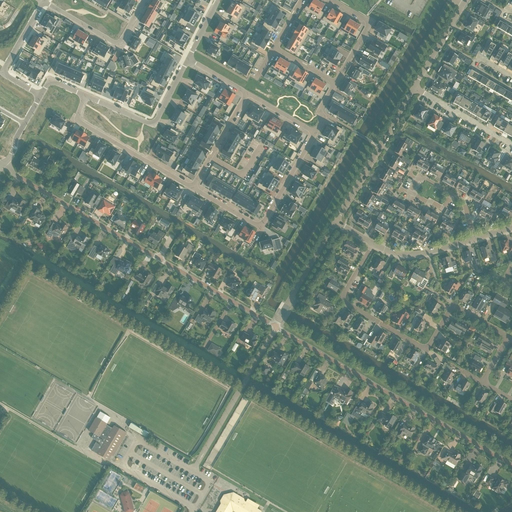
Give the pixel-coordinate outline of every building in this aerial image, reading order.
[(104,0),(102,6),(106,9),(111,0),(104,0)] [(124,0),(123,2),(133,8),(134,6),(134,5),(136,2),(133,0),(124,0)] [(154,0),(152,4),(162,10),(166,3),(161,0),(160,0),(159,2),(155,0),(154,0)] [(308,4),(305,10),(313,14),(319,3),(314,0),(311,6),(308,4)] [(118,7),(117,10),(124,15),(125,12),(129,14),(131,10),(132,11),(133,8),(123,2),(122,2),(119,8),(118,7)] [(233,3),(230,8),(241,15),(246,7),(240,4),(239,7),(233,3)] [(319,3),(313,14),(318,17),(317,18),(320,20),(324,13),(321,12),(324,6),(319,3)] [(493,12),(495,8),(490,5),(488,8),(481,3),(479,7),(478,6),(476,9),(477,10),(475,13),(483,18),(483,17),(484,18),(485,18),(490,10),(493,12)] [(152,4),(149,9),(159,15),(162,10),(152,4)] [(189,10),(186,15),(197,21),(200,16),(193,13),(195,10),(190,7),(188,10),(189,10)] [(251,7),(250,10),(254,13),(253,15),(256,17),(258,13),(259,12),(251,7)] [(275,7),(271,15),(281,20),(284,15),(279,13),(281,10),(275,7)] [(230,8),(227,13),(233,17),(231,20),(237,24),(239,20),(238,20),(241,15),(230,8)] [(149,9),(147,14),(156,19),(159,15),(149,9)] [(326,15),(323,20),(330,25),(337,13),(332,10),(329,16),(326,15)] [(337,13),(330,25),(338,29),(342,24),(339,22),(342,16),(337,13)] [(147,14),(144,18),(154,24),(156,19),(147,14)] [(181,19),(179,23),(185,27),(188,23),(194,27),(197,21),(186,15),(183,20),(181,19)] [(271,15),(268,19),(278,25),(281,20),(271,15)] [(47,16),(44,21),(56,28),(61,20),(55,17),(54,19),(47,16)] [(144,18),(141,23),(145,26),(144,29),(149,32),(154,24),(144,18)] [(482,27),(485,23),(480,19),(478,22),(471,18),(465,28),(473,32),(477,24),(482,27)] [(265,23),(263,26),(264,27),(269,30),(271,27),(275,30),(278,25),(268,19),(266,24),(265,23)] [(344,25),(340,30),(348,35),(355,23),(350,20),(346,27),(344,25)] [(43,21),(41,24),(42,25),(41,26),(48,29),(46,32),(51,35),(56,28),(44,21),(44,22),(43,21)] [(509,27),(510,26),(505,24),(500,22),(496,28),(505,33),(509,27)] [(218,28),(228,34),(230,35),(232,30),(233,31),(235,27),(229,24),(227,26),(221,23),(218,28)] [(355,23),(348,35),(356,40),(359,34),(357,32),(358,31),(360,26),(355,23)] [(378,27),(376,31),(379,33),(377,36),(385,41),(387,37),(385,36),(388,32),(389,33),(391,30),(379,23),(377,27),(378,27)] [(297,30),(307,36),(310,31),(300,25),(297,30)] [(262,36),(261,36),(269,40),(272,35),(268,33),(269,30),(264,27),(262,30),(264,31),(262,36)] [(178,32),(175,36),(186,43),(186,42),(189,38),(182,34),(184,31),(179,28),(177,31),(178,32)] [(218,28),(215,33),(221,37),(220,39),(225,43),(227,39),(225,38),(228,34),(218,28)] [(297,30),(294,35),(295,35),(304,41),(307,36),(297,30)] [(71,35),(67,42),(71,44),(72,43),(77,45),(84,34),(78,31),(75,37),(71,35)] [(458,41),(466,46),(469,41),(472,43),(475,37),(470,34),(468,37),(462,33),(458,41)] [(84,34),(77,45),(85,51),(89,45),(85,43),(89,37),(84,34)] [(129,47),(130,47),(135,51),(136,51),(141,42),(144,43),(147,37),(142,34),(138,40),(135,38),(135,37),(135,38),(133,41),(131,43),(129,47)] [(259,35),(257,39),(267,45),(266,45),(267,45),(270,40),(269,40),(261,36),(262,36),(259,34),(259,35)] [(294,35),(292,40),(302,45),(304,41),(295,35),(294,35)] [(35,36),(32,42),(44,48),(49,40),(43,37),(41,40),(35,36)] [(170,40),(169,43),(175,47),(177,44),(183,48),(186,43),(186,42),(186,43),(175,36),(172,41),(170,40)] [(252,43),(250,46),(258,50),(259,47),(264,50),(266,45),(267,45),(257,39),(254,44),(252,43)] [(292,40),(289,44),(299,50),(302,45),(292,40)] [(372,42),(368,50),(379,56),(382,51),(384,53),(387,47),(379,42),(378,41),(378,42),(376,44),(372,42)] [(32,42),(29,47),(36,50),(34,53),(39,56),(44,48),(32,42)] [(94,48),(91,54),(98,58),(105,46),(100,43),(97,50),(94,48)] [(212,45),(207,53),(212,56),(213,54),(216,55),(219,49),(221,46),(215,43),(214,46),(212,45)] [(488,44),(482,54),(485,56),(486,54),(490,56),(496,46),(491,43),(490,45),(488,44)] [(289,44),(286,49),(296,55),(299,50),(289,44)] [(473,55),(476,56),(481,47),(478,45),(473,55)] [(105,46),(98,58),(107,63),(110,58),(106,55),(110,49),(105,46)] [(332,47),(328,54),(339,61),(342,56),(336,52),(338,50),(332,47)] [(493,53),(490,59),(494,61),(495,59),(499,61),(505,51),(500,48),(496,55),(496,54),(493,53)] [(396,50),(388,64),(392,66),(400,53),(396,50)] [(458,56),(451,52),(445,62),(452,67),(457,58),(462,61),(465,57),(459,54),(458,56)] [(124,53),(117,55),(120,66),(128,64),(128,63),(131,62),(131,63),(136,60),(132,53),(126,56),(124,53)] [(166,58),(164,63),(166,64),(174,68),(176,63),(172,61),(174,57),(166,53),(164,57),(166,58)] [(499,64),(503,66),(504,64),(507,66),(511,58),(511,55),(508,53),(505,60),(502,58),(499,64)] [(324,59),(322,62),(329,65),(330,63),(332,64),(337,66),(340,61),(339,61),(328,54),(325,59),(324,59)] [(233,55),(228,65),(232,68),(237,60),(239,58),(233,55)] [(363,57),(359,64),(369,70),(369,69),(372,65),(374,67),(378,60),(372,57),(370,60),(368,59),(363,57)] [(20,59),(16,65),(20,67),(18,70),(24,74),(29,64),(23,61),(24,61),(20,59)] [(274,63),(271,69),(278,73),(285,62),(280,59),(276,65),(274,63)] [(232,68),(237,71),(237,70),(242,63),(241,63),(237,60),(232,68)] [(242,63),(237,70),(237,71),(242,73),(248,63),(243,60),(241,63),(242,63)] [(57,61),(55,67),(58,68),(56,73),(60,75),(61,75),(64,67),(59,65),(60,63),(57,61)] [(111,61),(107,68),(114,72),(116,68),(115,64),(111,61)] [(285,62),(278,73),(286,78),(289,72),(287,71),(290,65),(285,62)] [(248,63),(242,73),(247,76),(253,66),(248,63)] [(29,64),(24,74),(27,76),(29,78),(35,68),(29,64)] [(163,68),(163,69),(171,73),(174,68),(166,64),(163,68)] [(60,75),(60,76),(66,78),(69,69),(64,67),(61,75),(60,75)] [(69,69),(66,78),(71,80),(75,69),(70,67),(69,69)] [(161,67),(159,72),(169,78),(169,77),(171,73),(163,69),(163,68),(161,67)] [(350,78),(351,78),(357,82),(358,79),(360,80),(362,80),(363,77),(362,76),(362,75),(365,75),(367,72),(360,67),(358,70),(356,69),(356,68),(356,69),(351,78),(350,78)] [(35,68),(29,78),(32,79),(36,81),(38,77),(40,79),(44,74),(41,72),(35,68)] [(451,70),(449,73),(441,68),(439,72),(439,73),(438,75),(447,81),(450,77),(453,79),(456,73),(451,70)] [(75,69),(71,80),(76,82),(80,72),(75,69)] [(291,74),(288,80),(291,82),(291,81),(296,83),(296,84),(303,72),(298,69),(295,74),(294,75),(291,74)] [(480,76),(481,75),(477,72),(476,73),(471,70),(468,76),(477,82),(480,76)] [(80,72),(76,82),(81,84),(83,80),(86,81),(88,75),(80,72)] [(156,77),(166,82),(166,83),(167,83),(169,77),(169,78),(159,72),(156,77)] [(303,72),(296,84),(304,88),(307,83),(304,81),(308,75),(303,72)] [(94,75),(92,81),(94,82),(94,84),(92,89),(97,91),(102,79),(94,75)] [(155,76),(151,85),(158,88),(160,85),(164,87),(166,83),(166,82),(156,77),(155,76)] [(485,78),(480,76),(477,82),(485,87),(489,81),(490,80),(485,77),(485,78)] [(102,79),(97,91),(102,93),(105,87),(109,88),(113,79),(109,77),(107,81),(102,79)] [(198,77),(195,83),(203,88),(201,91),(207,94),(210,89),(207,88),(210,84),(198,77)] [(309,84),(306,89),(314,94),(321,82),(316,80),(312,86),(309,84)] [(346,82),(340,91),(349,97),(352,93),(349,92),(352,87),(355,89),(357,85),(351,81),(350,84),(349,84),(346,82)] [(494,83),(489,81),(485,87),(494,92),(498,86),(498,85),(494,82),(494,83)] [(115,82),(112,90),(116,91),(113,98),(118,100),(119,100),(124,89),(118,87),(120,84),(115,82)] [(321,82),(314,94),(319,97),(318,98),(321,99),(325,93),(322,91),(326,85),(321,82)] [(445,90),(447,87),(441,83),(439,87),(433,83),(429,89),(438,95),(442,89),(445,90)] [(502,88),(498,86),(494,92),(503,97),(506,91),(507,90),(503,87),(502,88)] [(118,100),(118,101),(124,103),(127,96),(131,98),(134,91),(129,89),(129,91),(124,89),(119,100),(118,100)] [(145,93),(142,99),(146,102),(145,104),(151,107),(151,106),(152,106),(154,102),(153,102),(155,98),(153,97),(155,93),(148,89),(146,93),(145,93)] [(186,95),(185,96),(197,102),(200,98),(201,99),(203,95),(197,91),(195,95),(189,91),(186,95)] [(218,96),(215,101),(218,103),(219,102),(224,105),(225,104),(224,103),(230,94),(225,91),(221,97),(218,96)] [(511,93),(506,91),(503,97),(511,102),(511,100),(511,92),(511,93)] [(458,107),(464,97),(456,92),(453,98),(456,99),(453,104),(455,105),(456,105),(458,106),(458,107)] [(230,94),(224,103),(225,104),(229,106),(226,112),(229,114),(234,105),(231,103),(235,97),(230,93),(230,94)] [(185,96),(183,101),(189,104),(188,107),(193,110),(195,107),(194,107),(197,102),(185,96)] [(463,109),(469,99),(464,97),(458,107),(458,106),(461,108),(463,109)] [(467,112),(473,102),(469,99),(463,109),(465,110),(465,111),(465,110),(467,112)] [(332,100),(329,106),(332,107),(329,112),(334,115),(339,107),(340,105),(332,100)] [(472,115),(478,105),(473,102),(467,112),(468,112),(470,113),(470,114),(470,113),(472,115)] [(477,118),(483,107),(478,105),(472,115),(474,116),(477,117),(477,118)] [(247,112),(242,120),(246,122),(248,119),(252,121),(259,110),(258,110),(254,107),(253,109),(250,114),(247,112)] [(334,115),(339,118),(339,117),(343,110),(343,109),(339,107),(334,115)] [(343,110),(339,117),(339,118),(343,120),(349,110),(345,107),(344,107),(343,109),(343,110)] [(421,107),(420,107),(417,112),(416,112),(413,116),(419,120),(420,119),(422,120),(421,121),(425,124),(430,116),(426,114),(428,111),(427,111),(427,110),(421,107)] [(482,120),(487,110),(483,107),(477,118),(477,117),(479,119),(480,119),(482,120)] [(487,110),(482,120),(483,121),(483,122),(484,121),(486,123),(488,120),(491,122),(495,115),(496,112),(489,108),(487,110)] [(259,110),(252,121),(257,124),(256,126),(259,127),(263,121),(260,120),(263,114),(264,113),(259,110)] [(349,110),(343,120),(348,123),(354,113),(349,110)] [(174,115),(174,116),(185,122),(188,118),(189,118),(190,115),(185,112),(183,115),(177,111),(174,115)] [(354,113),(348,123),(353,126),(359,116),(354,113)] [(56,116),(51,124),(61,129),(59,132),(63,134),(67,128),(63,126),(65,123),(62,121),(60,119),(56,116)] [(174,116),(171,121),(178,124),(176,127),(182,131),(184,128),(183,127),(185,122),(174,116)] [(439,117),(438,118),(434,116),(429,125),(439,131),(443,124),(440,122),(441,120),(441,119),(439,117)] [(499,130),(504,120),(497,116),(493,123),(495,124),(494,127),(496,129),(497,129),(499,130)] [(214,118),(210,125),(220,131),(223,126),(218,124),(220,121),(214,118)] [(266,123),(263,129),(266,130),(267,130),(271,132),(278,121),(277,121),(273,118),(269,125),(266,123)] [(503,133),(509,123),(504,120),(499,130),(500,131),(501,131),(503,133)] [(278,121),(271,132),(276,135),(275,136),(278,137),(282,132),(279,130),(283,124),(278,121)] [(508,135),(511,128),(511,124),(509,123),(503,133),(506,134),(506,135),(506,134),(508,135)] [(451,137),(457,128),(450,124),(448,127),(444,125),(440,131),(451,137)] [(210,125),(207,130),(209,131),(217,136),(220,131),(210,125)] [(329,126),(326,131),(337,137),(340,133),(342,134),(343,130),(337,127),(335,130),(329,126)] [(164,137),(163,137),(174,143),(177,137),(177,136),(178,133),(171,129),(170,132),(168,131),(166,133),(165,134),(165,133),(165,134),(164,136),(163,136),(164,137)] [(285,134),(282,140),(285,141),(290,144),(297,132),(296,132),(292,129),(291,131),(288,136),(285,134)] [(236,130),(233,135),(241,140),(243,141),(246,136),(236,130)] [(73,133),(68,141),(71,143),(73,141),(78,144),(84,134),(81,132),(81,133),(78,131),(76,135),(73,133)] [(209,131),(207,136),(214,140),(215,140),(217,136),(209,131)] [(326,132),(323,136),(325,137),(330,140),(328,142),(333,146),(335,143),(335,142),(337,137),(326,131),(326,132)] [(297,132),(290,144),(295,146),(295,147),(298,149),(301,143),(298,142),(301,136),(302,135),(297,133),(297,132)] [(463,132),(458,141),(460,142),(462,139),(469,143),(472,137),(463,132)] [(84,134),(78,144),(87,149),(91,143),(88,142),(90,138),(87,136),(84,134)] [(231,139),(231,140),(238,144),(241,140),(233,135),(231,139)] [(204,140),(212,145),(214,141),(214,140),(207,136),(204,140)] [(204,140),(201,145),(209,150),(212,145),(204,140)] [(230,140),(228,145),(238,150),(241,145),(238,144),(231,140),(230,140)] [(481,151),(485,144),(478,140),(473,150),(478,153),(476,156),(481,159),(485,153),(481,151)] [(265,143),(264,145),(265,145),(269,148),(272,150),(275,146),(266,141),(265,143)] [(400,142),(397,147),(404,151),(407,153),(410,148),(412,145),(406,141),(404,144),(400,142)] [(454,141),(451,146),(456,149),(459,144),(454,141)] [(92,149),(89,154),(93,156),(94,154),(100,158),(106,147),(103,146),(104,146),(100,144),(96,151),(92,149)] [(158,145),(155,150),(158,152),(156,156),(159,158),(162,160),(167,150),(161,146),(158,145)] [(225,149),(235,155),(238,150),(228,145),(225,149)] [(198,146),(195,151),(205,156),(205,157),(208,152),(198,146)] [(314,151),(314,152),(325,158),(328,153),(330,155),(333,150),(326,146),(323,150),(317,147),(314,151)] [(402,154),(404,151),(397,147),(394,152),(401,156),(403,157),(404,158),(406,156),(402,154)] [(492,148),(486,159),(495,164),(493,167),(496,169),(499,163),(497,161),(498,160),(496,159),(500,153),(492,148)] [(225,149),(222,154),(227,157),(225,159),(230,163),(235,155),(225,149)] [(167,150),(162,160),(164,161),(165,161),(168,163),(170,159),(175,162),(179,154),(174,152),(173,153),(167,150)] [(195,151),(192,155),(202,161),(203,161),(205,157),(205,156),(195,151)] [(110,159),(108,162),(114,165),(113,167),(116,169),(120,164),(117,162),(119,159),(118,159),(120,155),(114,152),(112,155),(111,155),(109,158),(110,159)] [(312,156),(311,157),(318,160),(316,163),(323,167),(325,164),(323,163),(325,158),(314,152),(312,156)] [(421,169),(425,162),(427,160),(427,159),(418,154),(415,160),(418,162),(416,166),(421,169)] [(192,155),(190,160),(200,166),(202,162),(202,161),(192,155)] [(274,156),(271,161),(275,163),(286,169),(288,165),(289,164),(284,162),(282,161),(284,158),(278,155),(277,158),(274,156)] [(37,166),(40,161),(32,156),(32,157),(28,165),(29,165),(28,167),(34,171),(37,166)] [(391,161),(398,165),(400,162),(403,164),(404,162),(401,160),(394,156),(391,161)] [(44,174),(48,166),(50,163),(54,166),(57,161),(50,157),(46,165),(44,164),(41,169),(37,166),(34,171),(41,175),(42,173),(44,174)] [(503,166),(500,164),(496,170),(500,172),(503,168),(504,169),(505,167),(511,171),(511,170),(511,160),(508,158),(503,166)] [(190,160),(187,165),(197,170),(200,166),(190,160)] [(425,162),(421,169),(426,172),(430,165),(432,162),(430,161),(429,162),(427,160),(425,162)] [(124,166),(120,173),(123,175),(124,173),(129,176),(136,164),(136,165),(136,164),(131,161),(127,168),(124,166)] [(271,161),(269,165),(271,167),(270,170),(277,174),(278,171),(283,174),(283,173),(286,170),(286,169),(275,163),(271,161)] [(396,168),(398,165),(391,161),(388,166),(390,167),(395,170),(396,171),(398,172),(399,170),(396,168)] [(435,176),(439,169),(436,167),(438,164),(435,163),(434,166),(432,165),(430,167),(432,168),(430,173),(435,176)] [(136,164),(129,176),(134,179),(133,180),(137,182),(141,176),(137,174),(141,167),(136,165),(136,164)] [(183,169),(182,172),(188,176),(190,173),(194,176),(197,170),(187,165),(185,164),(183,169)] [(304,171),(302,174),(312,180),(316,173),(319,168),(313,165),(311,169),(306,167),(303,171),(304,171)] [(394,176),(396,171),(395,170),(390,167),(389,170),(385,168),(382,173),(389,177),(392,179),(394,176)] [(439,169),(435,176),(440,179),(444,172),(446,169),(444,168),(442,171),(439,169)] [(211,171),(206,180),(209,182),(206,186),(211,189),(212,189),(211,189),(216,181),(211,178),(214,173),(211,171)] [(446,174),(442,181),(453,188),(457,181),(458,177),(456,176),(454,179),(448,176),(450,173),(448,171),(446,174)] [(145,175),(141,183),(144,184),(145,183),(151,186),(157,176),(154,175),(150,173),(148,177),(145,175)] [(267,176),(264,181),(276,187),(278,183),(278,182),(272,179),(274,176),(268,173),(266,176),(267,176)] [(379,178),(383,181),(386,182),(389,184),(390,182),(387,180),(389,177),(382,173),(379,178)] [(157,176),(151,186),(157,190),(160,191),(163,186),(160,184),(163,180),(159,178),(157,176)] [(460,181),(456,188),(461,191),(465,184),(462,183),(464,180),(464,179),(462,178),(460,181)] [(216,181),(211,189),(212,189),(216,191),(222,182),(217,179),(216,181)] [(259,184),(257,187),(265,191),(266,188),(273,192),(273,191),(275,188),(276,187),(264,181),(262,185),(259,184)] [(392,186),(390,185),(389,184),(386,182),(383,181),(382,184),(379,182),(376,187),(385,193),(386,193),(389,188),(391,190),(393,187),(392,186)] [(472,184),(473,183),(471,181),(468,186),(465,184),(461,191),(466,194),(468,191),(470,187),(472,185),(472,184)] [(222,182),(216,191),(220,194),(221,194),(226,184),(222,182)] [(72,195),(75,197),(77,193),(81,195),(85,189),(74,183),(68,193),(68,194),(72,196),(72,195)] [(293,187),(293,188),(302,193),(302,194),(304,195),(307,190),(309,190),(310,187),(304,184),(302,187),(297,184),(296,183),(293,187),(293,188),(293,187)] [(226,184),(221,194),(221,195),(221,194),(225,197),(231,187),(226,184)] [(166,190),(162,196),(165,198),(166,197),(171,200),(178,188),(177,188),(172,185),(170,190),(169,192),(166,190)] [(477,188),(474,187),(472,185),(470,187),(468,191),(471,192),(468,197),(474,200),(478,193),(475,191),(477,188)] [(231,187),(225,197),(230,199),(230,200),(236,190),(231,187)] [(383,196),(385,193),(376,187),(373,192),(377,195),(380,197),(380,196),(383,198),(384,196),(383,196)] [(178,188),(171,200),(176,202),(174,205),(177,206),(182,199),(179,198),(183,191),(178,189),(178,188)] [(293,189),(290,193),(291,194),(296,197),(295,200),(300,203),(302,200),(299,198),(302,194),(302,193),(293,188),(292,188),(293,188),(293,189)] [(239,191),(233,201),(233,202),(238,204),(243,194),(239,191)] [(487,194),(485,193),(483,192),(481,195),(478,193),(474,200),(479,203),(483,196),(483,195),(485,197),(487,194)] [(85,203),(92,207),(95,202),(98,204),(102,197),(99,196),(98,198),(91,194),(85,203)] [(243,194),(238,204),(242,206),(242,207),(248,197),(243,194)] [(377,195),(376,198),(369,194),(365,199),(372,203),(376,205),(377,202),(380,203),(381,201),(383,198),(380,196),(380,197),(377,195)] [(187,202),(183,208),(186,210),(187,209),(192,212),(198,200),(193,197),(189,204),(187,202)] [(248,197),(242,207),(243,207),(247,209),(252,202),(253,200),(248,197)] [(18,202),(14,200),(11,204),(9,202),(5,208),(9,210),(11,207),(20,213),(24,206),(25,203),(20,199),(18,202)] [(371,206),(372,203),(365,199),(362,204),(367,207),(365,209),(371,213),(374,208),(371,206)] [(198,200),(192,212),(196,214),(196,215),(199,217),(202,211),(200,210),(203,203),(199,201),(198,200)] [(391,203),(387,209),(390,211),(392,212),(393,211),(396,213),(397,211),(401,204),(396,200),(393,204),(391,203)] [(98,211),(102,213),(103,211),(110,215),(115,207),(104,201),(98,211)] [(252,202),(247,209),(251,212),(252,212),(256,205),(256,204),(252,202)] [(252,212),(251,212),(252,213),(256,215),(257,215),(259,211),(262,212),(265,207),(257,202),(256,204),(256,205),(252,212)] [(284,205),(280,212),(291,218),(295,211),(294,211),(297,206),(291,202),(288,207),(284,205)] [(509,205),(507,203),(505,202),(502,207),(504,208),(501,213),(506,217),(510,210),(507,208),(509,205)] [(402,214),(405,208),(406,207),(401,204),(397,211),(400,212),(398,216),(400,217),(402,214)] [(482,204),(479,210),(481,211),(479,216),(484,219),(488,212),(490,208),(482,204)] [(412,216),(416,209),(410,206),(408,210),(405,208),(402,214),(405,216),(407,217),(409,214),(412,216)] [(41,226),(45,218),(38,214),(40,211),(35,208),(29,219),(41,226)] [(488,212),(484,219),(489,222),(492,217),(494,219),(498,212),(495,210),(495,211),(493,210),(490,208),(488,212)] [(211,209),(205,218),(209,221),(208,223),(213,226),(216,221),(213,219),(217,212),(213,210),(211,209)] [(416,209),(412,216),(415,218),(413,221),(415,222),(416,221),(417,219),(421,212),(416,209)] [(362,226),(366,219),(363,217),(365,214),(359,210),(355,216),(360,218),(357,223),(362,226)] [(114,222),(124,228),(128,221),(120,216),(122,213),(117,211),(114,216),(117,217),(114,222)] [(430,221),(434,214),(429,211),(426,214),(424,213),(420,219),(425,222),(427,219),(430,221)] [(434,214),(430,221),(433,222),(431,225),(433,227),(435,224),(439,217),(434,214)] [(275,220),(273,224),(274,225),(273,227),(277,229),(278,228),(282,230),(286,224),(285,223),(286,220),(281,217),(279,220),(278,219),(277,218),(276,220),(275,220)] [(440,228),(445,231),(449,224),(451,221),(448,219),(443,217),(438,226),(440,227),(440,228)] [(224,218),(220,225),(230,231),(228,235),(231,237),(235,230),(232,229),(235,223),(231,221),(230,222),(224,218)] [(372,227),(374,224),(376,221),(371,218),(369,221),(366,219),(362,226),(367,229),(370,225),(372,227)] [(382,221),(380,219),(377,218),(376,221),(374,224),(376,226),(374,230),(379,233),(384,226),(385,222),(382,221)] [(162,219),(160,222),(168,227),(170,224),(162,219)] [(135,221),(131,227),(135,230),(134,232),(136,234),(137,235),(138,236),(139,235),(140,236),(146,227),(142,225),(142,223),(141,223),(139,223),(135,221)] [(384,226),(379,233),(385,236),(387,232),(390,233),(392,230),(393,227),(391,226),(388,224),(385,222),(384,226)] [(449,224),(445,231),(450,234),(454,227),(456,224),(454,223),(452,226),(449,224)] [(66,230),(68,227),(63,224),(61,227),(57,224),(53,230),(50,229),(47,235),(51,237),(52,235),(56,237),(59,236),(59,235),(63,237),(67,231),(66,230)] [(399,227),(398,226),(397,226),(395,224),(393,227),(392,230),(394,232),(391,236),(397,239),(401,232),(403,229),(400,227),(399,227)] [(415,226),(411,232),(414,234),(413,236),(412,238),(417,241),(421,234),(423,231),(420,229),(418,228),(415,226)] [(238,233),(235,238),(238,240),(239,239),(243,242),(250,231),(245,228),(241,234),(238,233)] [(250,231),(243,242),(248,245),(251,247),(254,242),(251,240),(255,233),(250,230),(250,231)] [(164,238),(166,235),(159,231),(156,237),(152,235),(151,236),(149,235),(148,238),(149,239),(148,241),(157,246),(162,237),(164,238)] [(401,232),(397,239),(402,242),(404,238),(407,240),(411,233),(406,231),(404,234),(401,232)] [(421,234),(417,241),(422,244),(425,239),(427,241),(431,235),(423,231),(421,234)] [(87,243),(89,239),(84,236),(82,240),(81,239),(78,237),(74,243),(71,241),(67,248),(71,251),(79,248),(80,248),(83,250),(88,243),(87,243)] [(272,240),(260,243),(262,251),(273,248),(274,251),(282,249),(280,239),(272,241),(272,240)] [(511,245),(510,246),(508,240),(500,242),(503,252),(508,250),(509,253),(511,252),(511,245)] [(353,258),(357,252),(352,249),(354,245),(347,242),(344,247),(346,248),(344,251),(346,252),(345,254),(353,258)] [(176,256),(182,260),(187,252),(190,253),(194,247),(189,244),(186,249),(181,247),(176,256)] [(491,262),(497,261),(495,254),(491,255),(489,246),(481,248),(484,259),(489,258),(491,262)] [(94,247),(89,256),(94,259),(95,257),(97,254),(106,259),(110,252),(101,247),(99,250),(96,248),(94,247)] [(469,251),(463,253),(465,263),(471,261),(472,266),(477,265),(477,264),(479,264),(478,259),(475,260),(475,257),(471,258),(469,251)] [(197,268),(202,271),(207,262),(200,257),(201,256),(196,253),(193,258),(197,260),(193,265),(198,268),(197,268)] [(453,270),(457,268),(455,261),(451,262),(450,257),(442,259),(445,269),(452,267),(453,270)] [(336,267),(340,269),(338,271),(346,276),(350,269),(345,265),(346,262),(340,259),(336,267)] [(381,278),(384,272),(380,270),(385,263),(378,259),(373,268),(377,271),(375,275),(381,278)] [(131,263),(127,261),(126,263),(121,261),(117,267),(115,265),(111,271),(116,274),(119,270),(126,274),(131,266),(130,266),(131,263)] [(210,276),(217,280),(223,271),(211,264),(207,269),(213,272),(210,276)] [(403,279),(407,272),(401,268),(401,267),(398,266),(395,271),(392,269),(389,276),(391,277),(394,273),(399,276),(398,278),(398,279),(402,281),(403,279)] [(411,278),(409,281),(415,284),(417,281),(419,282),(417,286),(424,289),(428,281),(424,278),(426,275),(416,269),(411,278)] [(227,285),(232,288),(236,291),(241,282),(233,278),(235,274),(230,271),(226,278),(229,280),(227,285)] [(153,276),(146,272),(144,276),(138,273),(135,279),(141,282),(140,283),(147,287),(153,276)] [(336,293),(340,285),(335,282),(337,279),(330,275),(328,278),(332,280),(327,287),(336,293)] [(457,291),(460,285),(455,282),(454,284),(450,282),(447,287),(445,286),(443,290),(445,291),(451,295),(454,289),(457,291)] [(160,284),(159,286),(156,284),(151,292),(156,295),(161,298),(163,295),(165,296),(166,296),(169,298),(173,292),(172,291),(174,288),(169,286),(168,289),(160,284)] [(258,291),(252,287),(251,290),(250,290),(248,290),(247,291),(247,292),(247,293),(248,294),(247,297),(255,302),(259,294),(262,296),(267,289),(261,285),(258,291)] [(368,307),(372,300),(366,296),(368,292),(366,290),(367,288),(363,286),(360,292),(364,294),(359,302),(368,307)] [(470,300),(474,294),(469,291),(467,294),(463,292),(459,300),(465,303),(467,299),(470,300)] [(329,314),(333,307),(324,301),(326,298),(319,294),(317,298),(319,299),(315,306),(316,306),(314,310),(319,313),(321,309),(329,314)] [(479,297),(473,308),(480,311),(482,307),(483,307),(486,302),(488,303),(491,298),(486,295),(485,296),(481,294),(479,297)] [(170,309),(173,311),(180,306),(183,308),(184,308),(185,307),(188,309),(193,302),(192,302),(193,300),(188,296),(186,298),(182,296),(181,298),(177,296),(170,309)] [(435,315),(440,306),(436,303),(438,300),(431,296),(429,300),(434,302),(429,311),(435,315)] [(506,323),(511,313),(504,308),(508,302),(497,296),(493,302),(500,306),(497,311),(495,316),(506,323)] [(379,307),(376,312),(383,316),(388,308),(382,304),(384,303),(379,300),(376,305),(379,307)] [(199,315),(195,321),(201,324),(203,322),(204,323),(207,322),(208,321),(211,323),(215,316),(214,316),(216,313),(211,310),(209,313),(205,311),(201,316),(199,315)] [(398,312),(398,313),(395,311),(392,316),(395,318),(392,322),(399,325),(403,318),(406,320),(409,315),(404,312),(402,315),(398,312)] [(343,319),(337,316),(337,317),(335,315),(330,323),(332,325),(334,322),(337,324),(339,322),(343,324),(344,322),(348,324),(353,316),(347,312),(343,319)] [(420,332),(426,323),(421,321),(423,317),(417,314),(415,317),(419,319),(414,328),(420,332)] [(359,320),(353,329),(358,332),(357,334),(359,335),(358,337),(359,338),(363,340),(366,341),(369,336),(366,335),(361,332),(366,324),(359,320)] [(223,322),(219,328),(224,331),(231,336),(237,325),(230,321),(227,325),(223,322)] [(467,328),(465,326),(457,322),(456,325),(452,322),(448,329),(460,335),(462,332),(465,333),(467,328)] [(376,337),(373,335),(368,343),(374,346),(376,342),(381,345),(386,335),(380,332),(376,337)] [(257,337),(252,334),(251,337),(245,333),(241,340),(252,347),(253,345),(254,346),(255,345),(256,344),(256,343),(255,342),(256,340),(255,340),(257,337)] [(480,336),(477,342),(481,344),(480,347),(482,349),(490,354),(494,348),(490,345),(492,343),(480,336)] [(399,357),(403,351),(400,349),(402,345),(395,340),(390,349),(397,353),(396,355),(399,357)] [(454,347),(456,343),(449,340),(448,343),(442,340),(439,346),(438,345),(437,348),(445,353),(450,345),(454,347)] [(217,356),(221,349),(212,344),(208,351),(217,356)] [(416,360),(419,355),(412,350),(409,355),(407,353),(403,359),(406,361),(408,358),(415,362),(412,366),(416,368),(420,362),(416,360)] [(274,352),(270,358),(276,361),(275,362),(282,366),(288,356),(281,352),(279,356),(274,352)] [(479,373),(483,366),(480,364),(482,359),(475,355),(473,360),(474,361),(471,368),(479,373)] [(438,370),(441,363),(437,357),(434,359),(437,364),(436,366),(428,361),(424,368),(433,373),(436,368),(438,370)] [(295,363),(292,369),(297,372),(297,373),(304,377),(309,367),(302,363),(300,367),(299,366),(299,365),(295,363)] [(451,380),(454,375),(450,373),(453,369),(447,365),(445,370),(447,371),(444,376),(445,377),(443,381),(450,385),(453,381),(451,380)] [(260,373),(265,376),(269,369),(264,366),(260,373)] [(324,376),(319,373),(314,382),(319,384),(317,387),(322,390),(327,381),(322,378),(324,376)] [(465,393),(470,384),(464,381),(461,386),(459,384),(455,390),(458,392),(460,390),(465,393)] [(330,394),(325,401),(330,404),(333,399),(342,405),(344,404),(345,403),(347,404),(352,396),(351,395),(353,393),(347,390),(346,392),(339,388),(334,396),(330,394)] [(483,404),(488,395),(482,391),(478,399),(474,397),(471,403),(477,406),(480,402),(483,404)] [(356,407),(352,415),(359,419),(361,415),(367,418),(368,416),(369,416),(370,414),(371,414),(372,412),(371,411),(373,409),(372,409),(374,405),(369,402),(367,406),(362,403),(359,409),(356,407)] [(501,415),(507,405),(501,402),(498,407),(493,404),(489,411),(492,413),(493,412),(495,413),(496,412),(501,415)] [(348,413),(342,422),(349,426),(354,418),(352,416),(348,413)] [(387,417),(386,416),(382,413),(378,420),(384,424),(383,424),(384,425),(385,427),(387,429),(389,428),(390,428),(396,418),(389,414),(387,417)] [(107,425),(107,424),(96,418),(89,431),(94,434),(92,438),(97,441),(91,451),(109,461),(125,432),(114,426),(112,429),(107,425)] [(134,426),(152,437),(154,434),(136,423),(134,426)] [(414,430),(415,429),(410,426),(409,427),(404,424),(400,431),(398,436),(401,438),(404,433),(411,437),(415,430),(414,430)] [(432,438),(432,439),(428,436),(423,444),(424,444),(419,452),(425,455),(429,448),(435,451),(440,443),(435,441),(436,440),(432,438)] [(88,448),(92,442),(86,439),(83,445),(88,448)] [(444,454),(442,459),(446,461),(447,460),(452,463),(450,467),(454,469),(460,458),(459,458),(461,456),(455,453),(454,455),(447,451),(445,455),(444,454)] [(141,453),(140,456),(142,457),(141,459),(147,462),(149,458),(141,453)] [(481,471),(482,468),(477,465),(476,468),(471,465),(466,473),(467,473),(466,475),(463,473),(459,480),(465,483),(469,477),(470,475),(477,479),(481,471)] [(506,482),(498,477),(496,481),(489,476),(486,482),(490,485),(492,481),(494,483),(491,488),(499,493),(503,486),(506,487),(508,484),(506,482)] [(140,483),(138,489),(145,492),(147,486),(140,483)] [(479,499),(482,494),(476,491),(473,496),(479,499)] [(122,493),(121,496),(124,511),(133,511),(134,511),(130,494),(127,492),(122,493)] [(243,501),(243,499),(232,493),(224,494),(222,495),(219,501),(219,504),(215,511),(217,511),(216,511),(230,511),(232,511),(233,511),(259,511),(260,511),(243,501)]
